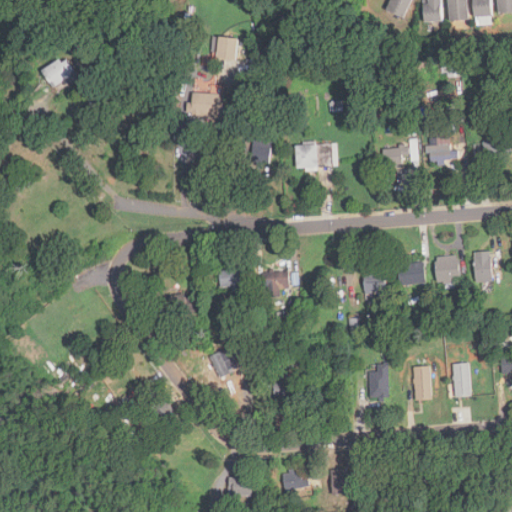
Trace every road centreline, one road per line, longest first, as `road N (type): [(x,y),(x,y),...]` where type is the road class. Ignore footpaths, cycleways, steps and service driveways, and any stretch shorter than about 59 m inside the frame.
road 1 (residential): [(511,425),(250,446),(228,439),(147,339),(117,273),(132,249),(151,241),(236,226)]
road 2 (residential): [(511,211),(285,230),(236,226)]
road 3 (residential): [(236,226),(118,204)]
